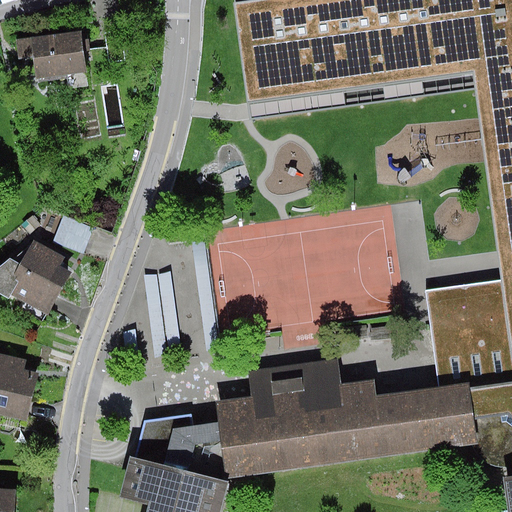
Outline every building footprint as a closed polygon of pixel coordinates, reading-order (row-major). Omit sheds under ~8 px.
[(477,90),(466,0),(289,0),(235,7),(249,118),(477,90)] [(511,210),(511,0),(466,0),(477,90),(481,120),(486,164),(492,213),(511,210)] [(99,33),(51,39),(56,78),(104,72),(99,33)] [(59,237),(88,247),(96,223),(68,213),(59,237)] [(91,263),(52,241),(0,279),(0,282),(68,318),(91,263)] [(145,511),(242,511),(253,478),(485,443),(509,468),(511,498),(511,274),(431,286),(444,380),(349,393),(346,371),(259,384),(260,392),(261,401),(163,415),(148,417),(124,497),(148,504),(145,511)] [(61,367),(8,355),(0,390),(0,411),(48,422),(61,367)] [(32,511),(35,496),(0,489),(0,511),(32,511)]
